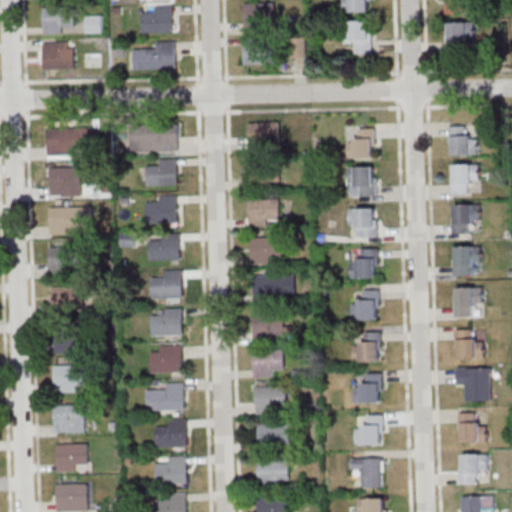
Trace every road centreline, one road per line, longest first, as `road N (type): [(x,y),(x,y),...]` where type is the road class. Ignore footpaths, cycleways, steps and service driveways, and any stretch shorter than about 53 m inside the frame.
road 1 (residential): [(428,511),(410,0)]
road 2 (residential): [(26,511),(8,0)]
road 3 (residential): [(226,511),(209,0)]
road 4 (residential): [(511,88),(12,102)]
